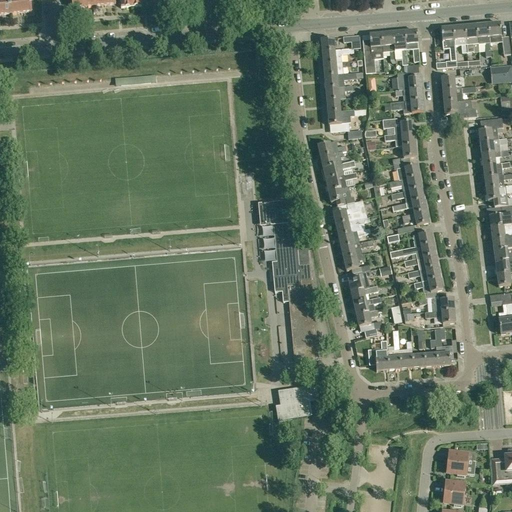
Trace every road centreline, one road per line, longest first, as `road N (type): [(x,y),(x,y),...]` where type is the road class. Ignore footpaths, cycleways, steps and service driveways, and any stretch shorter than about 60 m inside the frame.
road 1 (residential): [(365,394),(348,374),(295,131),(284,26)]
road 2 (residential): [(469,360),(423,14)]
road 3 (tertiary): [(53,47),(219,32)]
road 4 (residential): [(421,511),(433,445),(511,435)]
road 5 (tertiary): [(284,26),(423,14)]
road 6 (residential): [(365,394),(470,384),(469,360)]
